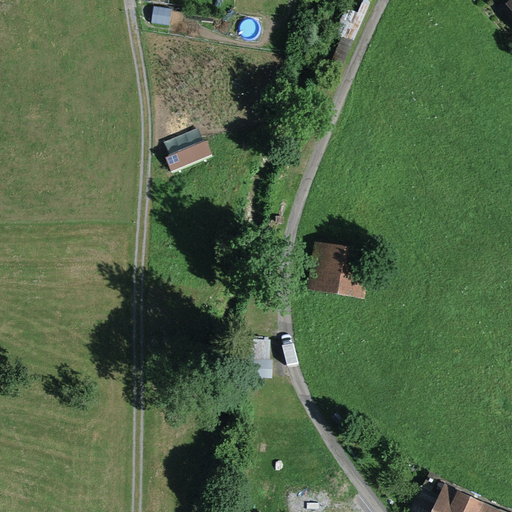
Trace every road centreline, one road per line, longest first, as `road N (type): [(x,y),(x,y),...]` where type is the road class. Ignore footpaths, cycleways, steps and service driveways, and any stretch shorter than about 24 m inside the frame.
road 1 (residential): [(379,0),(291,223),(286,304),(290,360),(319,426),(383,511)]
road 2 (track): [(130,0),(147,169),(135,511)]
